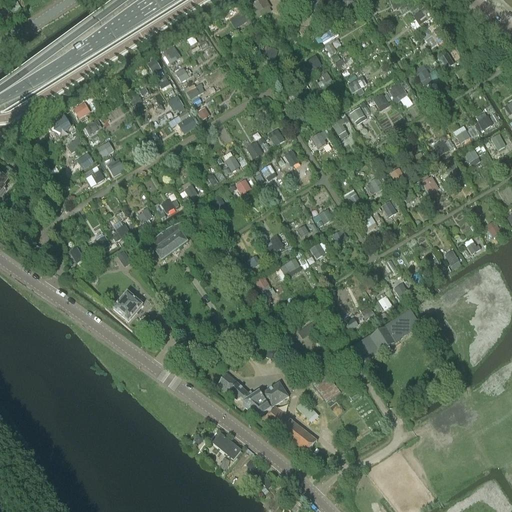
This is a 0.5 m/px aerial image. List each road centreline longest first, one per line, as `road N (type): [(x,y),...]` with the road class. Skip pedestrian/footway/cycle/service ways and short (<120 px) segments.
road 1 (tertiary): [(330,511),(273,459),(0,261)]
road 2 (secondary): [(0,95),(160,0)]
road 3 (secondary): [(121,0),(0,93)]
